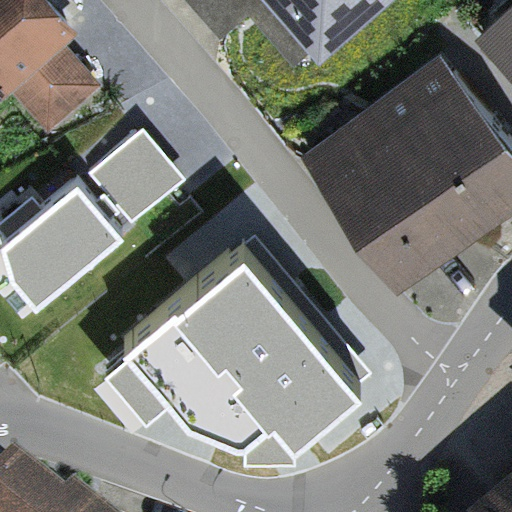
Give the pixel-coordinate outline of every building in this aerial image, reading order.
[(81,27),(56,0),(0,0),(0,99),(11,90),(49,134),(107,83),(68,38),(81,27)] [(190,0),(227,39),(264,5),(259,0),(190,0)] [(386,0),(271,0),(321,57),(386,0)] [(511,0),(501,0),(470,30),(511,72),(511,0)] [(511,145),(442,52),(376,101),(474,233),(511,204),(511,145)] [(376,101),(309,150),(408,282),(474,233),(376,101)] [(144,129),(91,171),(129,219),(182,177),(144,129)] [(78,182),(5,241),(12,277),(35,305),(121,235),(78,182)] [(354,383),(239,246),(173,302),(170,298),(124,337),(127,340),(102,361),(143,408),(165,390),(186,414),(230,431),(242,431),(242,446),(290,446),(290,436),(354,383)] [(68,483),(17,440),(0,460),(0,511),(116,511),(74,476),(68,483)] [(511,511),(511,488),(483,511),(511,511)]
